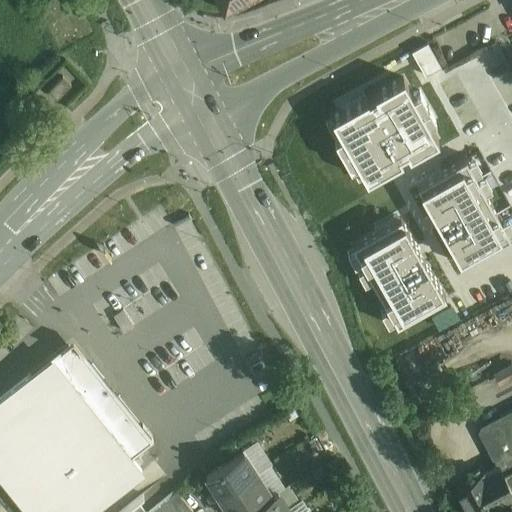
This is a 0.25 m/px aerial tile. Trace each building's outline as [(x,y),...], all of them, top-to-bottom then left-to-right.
[(217,0),(224,10),(242,0),(217,0)] [(63,76),(49,90),(57,98),(71,84),(63,76)] [(341,135),(335,139),(339,146),(346,159),(350,167),(357,163),(358,165),(352,169),(358,181),(365,177),(367,180),(403,160),(400,155),(407,151),(409,156),(439,140),(429,122),(436,119),(429,107),(422,111),(420,107),(427,103),(420,91),(413,95),(404,77),(375,94),(375,95),(368,99),(367,98),(332,118),(333,121),(327,125),(334,136),(340,133),(341,135)] [(511,238),(466,158),(418,186),(463,265),(511,238)] [(401,218),(352,246),(355,250),(348,253),(355,266),(362,262),(365,267),(358,271),(365,283),(372,280),(388,309),(381,312),(388,325),(395,321),(397,325),(446,298),(401,218)] [(0,400),(0,475),(28,511),(94,511),(147,471),(132,452),(150,438),(94,367),(75,342),(0,400)] [(511,414),(482,430),(499,464),(498,464),(503,475),(504,475),(511,470),(511,414)] [(243,451),(206,474),(220,496),(257,473),(243,451)] [(498,464),(456,487),(468,511),(485,511),(511,497),(511,490),(504,475),(503,475),(498,464)] [(257,473),(220,496),(229,511),(243,511),(271,495),(257,473)] [(192,511),(193,511),(176,490),(174,491),(166,498),(177,511),(192,511)] [(271,495),(243,511),(291,511),(278,490),(271,495)] [(177,511),(166,498),(157,505),(162,511),(177,511)]
